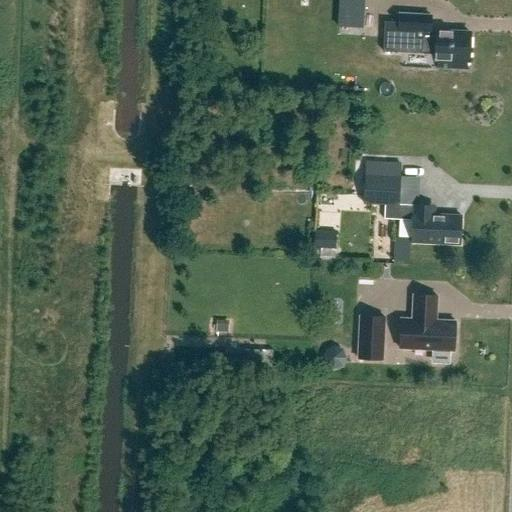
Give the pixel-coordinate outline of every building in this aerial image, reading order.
[(359,16),(338,15),(338,28),(359,29),(359,16)] [(434,60),(438,60),(437,68),(465,69),(465,61),(467,61),(469,33),(435,31),(429,31),(430,16),(398,15),(398,23),(383,22),(382,52),(420,54),(434,54),(434,60)] [(365,163),(364,176),(399,177),(399,164),(365,163)] [(412,206),(397,206),(399,177),(364,176),(363,204),(384,205),(384,219),(412,220),(411,239),(411,243),(459,245),(460,216),(428,215),(429,206),(412,205),(412,206)] [(311,248),(332,249),(333,230),(312,229),(311,248)] [(392,239),(392,261),(410,261),(411,243),(411,239),(392,239)] [(400,319),(398,349),(433,350),(433,358),(436,362),(444,363),(448,359),(448,351),(453,351),(454,321),(425,320),(425,316),(435,316),(436,296),(412,295),(411,319),(400,319)] [(383,361),(385,317),(358,315),(356,359),(383,361)] [(229,321),(216,320),(216,332),(228,332),(229,321)] [(262,368),(261,348),(223,349),(224,369),(262,368)] [(327,351),(324,357),(326,364),(332,367),(339,364),(342,358),(340,351),(334,348),(327,351)]
